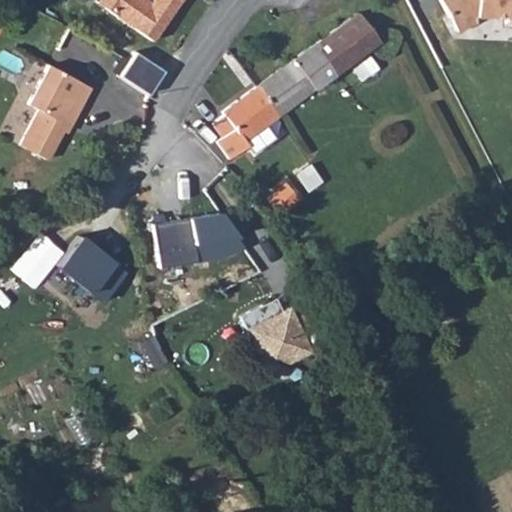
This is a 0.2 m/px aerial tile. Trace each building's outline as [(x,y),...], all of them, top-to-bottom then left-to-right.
[(97,0),(93,6),(103,12),(110,0),(97,0)] [(110,0),(103,12),(151,43),(167,17),(158,11),(165,0),(110,0)] [(165,0),(158,11),(167,17),(178,0),(165,0)] [(511,0),(436,0),(453,31),(472,21),(473,16),(505,16),(505,21),(511,21),(511,0)] [(313,43),(335,73),(376,42),(354,13),(313,43)] [(254,87),(275,116),(335,73),(313,43),(254,87)] [(156,45),(146,64),(159,72),(170,52),(156,45)] [(21,152),(48,165),(67,124),(72,126),(88,90),(45,70),(27,109),(38,114),(21,152)] [(254,87),(220,112),(222,115),(211,123),(220,136),(213,142),(226,159),(245,146),(242,140),(275,116),(254,87)] [(273,201),(284,211),(297,196),(286,186),(273,201)] [(152,224),(158,268),(245,253),(223,213),(152,224)] [(55,269),(101,306),(124,276),(78,240),(55,269)] [(285,365),(308,354),(286,310),(274,316),(263,313),(260,308),(237,319),(255,355),(285,365)]
